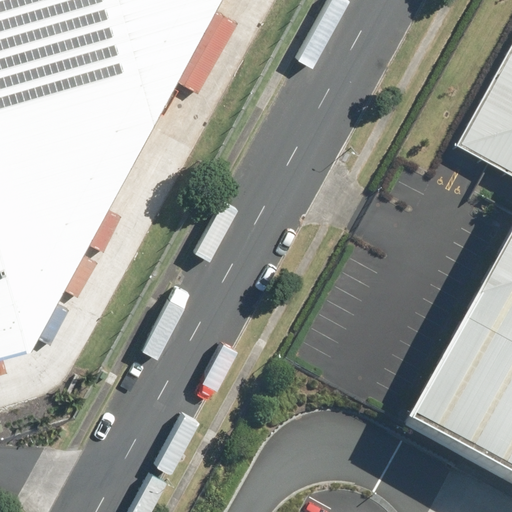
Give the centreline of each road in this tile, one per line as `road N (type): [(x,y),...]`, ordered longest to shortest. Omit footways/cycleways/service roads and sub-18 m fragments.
road 1 (residential): [(99,511),(380,0)]
road 2 (unknown): [(216,511),(243,458),(268,438),(315,428),(377,445),(482,511)]
